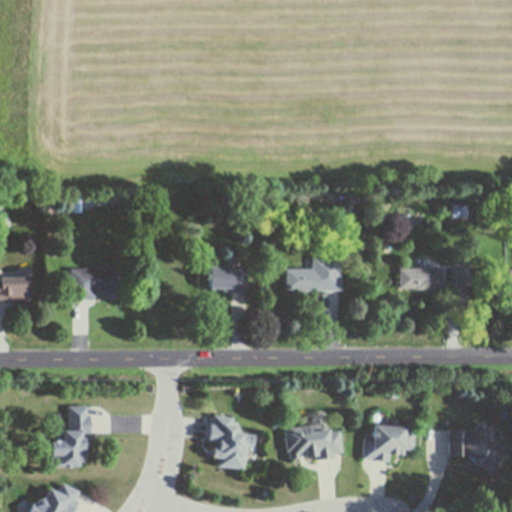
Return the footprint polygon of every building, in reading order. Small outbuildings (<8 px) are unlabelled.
[(356,203),(350,201),(352,193),(358,194),(356,203)] [(82,212),(74,212),(74,195),(82,195),(82,212)] [(450,204),(459,204),(459,206),(466,206),(466,216),(459,216),(450,216),(450,206),(450,204)] [(329,258),(313,258),(313,250),(329,250),(329,258)] [(329,258),(341,258),(341,290),(287,291),(287,269),(312,269),(312,258),(313,258),(329,258)] [(453,287),(454,264),(471,264),(470,287),(453,287)] [(511,286),(503,286),(503,266),(511,266),(511,286)] [(69,269),(118,268),(119,294),(95,295),(95,300),(70,301),(69,269)] [(416,289),(416,288),(400,288),(400,268),(442,269),(442,287),(434,288),(434,289),(416,289)] [(211,291),(211,269),(246,269),(246,291),(211,291)] [(9,300),(0,300),(0,280),(30,280),(30,293),(25,293),(25,302),(9,302),(9,300)] [(89,434),(83,434),(81,434),(81,441),(83,441),(84,441),(84,451),(83,451),(83,455),(86,455),(86,463),(80,463),(80,466),(63,465),(63,467),(53,467),(53,465),(52,464),(52,458),(51,458),(50,443),(52,443),(52,442),(57,442),(57,443),(62,443),(62,441),(58,441),(55,438),(54,434),(58,431),(62,431),(62,430),(67,430),(68,415),(68,407),(86,407),(86,416),(89,416),(89,434)] [(389,426),(387,427),(384,427),(375,427),(375,411),(387,411),(389,426)] [(243,470),(218,467),(219,460),(213,459),(213,450),(218,451),(219,443),(208,441),(210,426),(213,426),(214,417),(232,419),(232,422),(238,422),(238,427),(239,428),(239,434),(243,434),(244,435),(254,436),(254,444),(253,447),(246,446),(245,460),(244,460),(243,470)] [(503,454),(506,458),(507,460),(491,474),(490,473),(489,473),(485,469),(486,468),(485,467),(482,470),(477,463),(475,465),(469,458),(449,457),(450,429),(471,430),(477,425),(480,423),(493,438),(491,440),(503,454)] [(341,453),(333,454),(334,459),(316,461),(315,459),(306,460),(306,453),(300,454),(300,457),(290,459),(289,452),(287,452),(285,430),(288,430),(319,426),(319,429),(325,429),(325,432),(330,431),(330,434),(339,433),(341,453)] [(389,426),(397,426),(399,428),(399,429),(406,429),(406,431),(413,431),(412,448),(412,450),(406,450),(405,450),(404,450),(403,456),(396,455),(396,456),(389,456),(389,462),(372,461),(372,460),(363,459),(365,439),(374,440),(374,437),(373,437),(373,433),(374,433),(375,427),(384,427),(387,427),(389,426)] [(243,470),(244,460),(245,460),(246,446),(253,447),(254,444),(256,445),(257,448),(256,453),(257,455),(257,459),(258,458),(261,458),(262,459),(262,465),(261,467),(260,469),(258,471),(256,472),(254,471),(252,470),(249,471),(248,472),(247,476),(243,470)] [(28,511),(32,505),(35,506),(37,503),(41,501),(43,502),(49,492),(56,495),(61,484),(78,492),(74,501),(77,503),(72,511),(28,511)]
